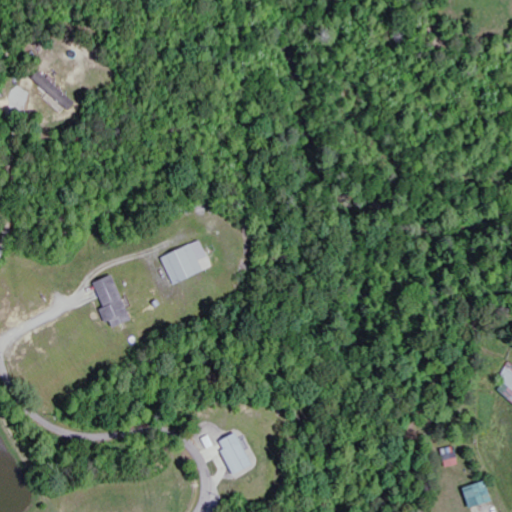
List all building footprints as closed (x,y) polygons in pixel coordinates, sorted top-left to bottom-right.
[(46,99),(67,117),(80,102),(48,75),(41,83),(52,92),(46,99)] [(167,257),(179,284),(219,268),(207,240),(167,257)] [(116,329),(139,320),(119,274),(99,283),(109,307),(107,308),(116,329)] [(511,363),(504,374),(510,379),(502,390),(511,398),(511,363)] [(498,501),(492,481),(469,488),(476,508),(498,501)]
